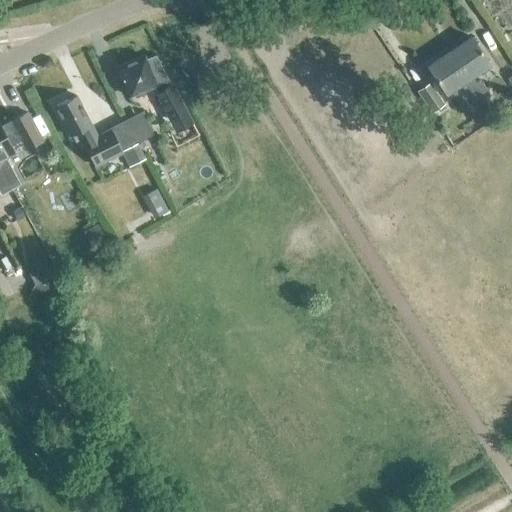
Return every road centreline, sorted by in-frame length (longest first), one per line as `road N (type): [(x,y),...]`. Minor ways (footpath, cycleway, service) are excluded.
road 1 (track): [(6,293),(143,511)]
road 2 (residential): [(0,64),(156,0)]
